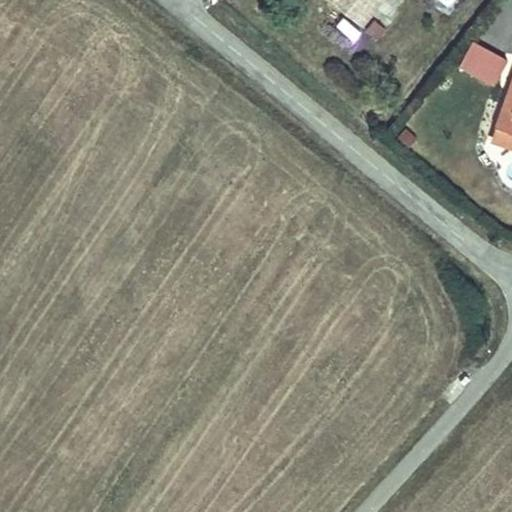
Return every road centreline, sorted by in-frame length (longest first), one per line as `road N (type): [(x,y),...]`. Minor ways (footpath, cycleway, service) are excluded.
road 1 (residential): [(511,262),(187,0)]
road 2 (unclassified): [(354,511),(511,326)]
